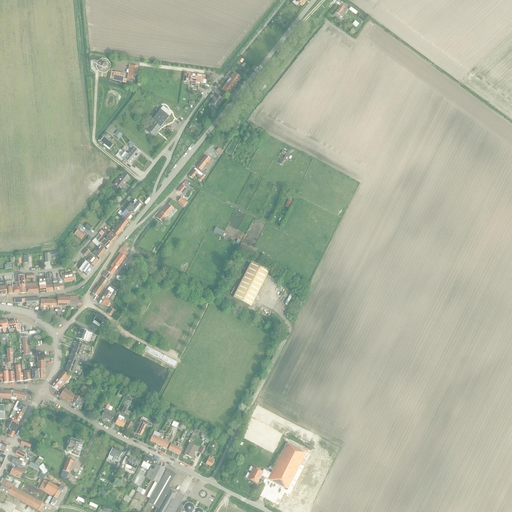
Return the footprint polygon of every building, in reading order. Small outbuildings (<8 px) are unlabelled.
[(341,17),(342,18),(348,9),(342,5),(334,16),(339,19),(341,17)] [(99,72),(105,73),(110,70),(111,64),(107,59),(101,58),(97,62),(96,68),(99,72)] [(134,76),(136,76),(137,67),(129,66),(128,75),(131,75),(131,77),(133,77),(134,76)] [(116,70),(112,69),(110,79),(114,80),(115,75),(116,75),(116,74),(122,75),(122,71),(116,70)] [(195,86),(197,75),(191,74),(191,73),(189,73),(189,74),(184,73),(183,81),(188,82),(189,76),(191,76),(190,82),(192,82),(191,86),(195,86)] [(231,79),(236,82),(240,77),(234,73),(230,78),(232,79),(231,79)] [(197,75),(195,86),(198,87),(199,84),(199,83),(204,84),(205,84),(206,81),(204,80),(205,76),(202,76),(197,75)] [(233,87),(236,82),(231,79),(232,79),(230,78),(227,83),(233,87)] [(227,94),(233,87),(227,83),(222,90),(227,94)] [(220,96),(222,94),(216,89),(214,92),(217,94),(217,95),(210,103),(217,108),(223,99),(220,97),(220,96)] [(151,127),(147,131),(153,136),(169,117),(167,116),(170,113),(162,107),(159,110),(160,110),(152,121),(150,123),(151,123),(149,126),(151,127)] [(113,145),(103,137),(100,141),(110,149),(113,145)] [(128,154),(134,160),(140,152),(134,147),(128,154)] [(125,152),(121,157),(130,164),(134,160),(128,154),(125,152)] [(196,167),(200,170),(206,163),(210,158),(206,155),(196,167)] [(201,181),(205,176),(195,168),(189,176),(192,179),(196,174),(200,177),(198,179),(201,181)] [(120,177),(126,182),(130,177),(121,171),(119,173),(122,175),(120,177)] [(126,182),(120,177),(119,176),(116,179),(123,185),(126,182)] [(119,191),(123,185),(116,179),(112,185),(119,191)] [(186,188),(188,190),(189,187),(186,184),(187,182),(186,180),(177,191),(181,194),(183,195),(185,192),(184,191),(186,188)] [(184,206),(185,207),(188,203),(187,202),(182,197),(178,201),(184,206)] [(126,200),(121,206),(126,209),(126,210),(133,216),(142,205),(138,201),(134,206),(131,204),(126,200)] [(280,221),(288,205),(281,202),(273,217),(280,221)] [(156,218),(162,222),(173,209),(168,204),(156,218)] [(128,222),(133,216),(126,210),(124,213),(120,210),(118,213),(121,216),(128,222)] [(116,226),(112,230),(114,233),(117,236),(122,231),(128,223),(123,219),(117,227),(116,226)] [(84,227),(89,231),(93,227),(88,223),(84,227)] [(78,230),(74,234),(77,237),(79,235),(82,238),(84,234),(87,234),(76,226),(75,228),(78,230)] [(111,237),(115,241),(118,238),(109,230),(108,231),(110,233),(107,236),(108,237),(109,239),(111,237)] [(107,241),(105,240),(101,236),(97,240),(107,249),(112,244),(107,241)] [(92,242),(98,247),(100,244),(94,239),(92,242)] [(244,249),(254,254),(256,250),(246,244),(244,249)] [(100,259),(106,251),(100,247),(99,248),(97,247),(93,254),(100,259)] [(108,271),(113,274),(128,254),(120,249),(118,251),(120,253),(111,266),(111,267),(108,271)] [(87,261),(94,267),(98,261),(91,255),(87,261)] [(73,264),(75,267),(79,262),(78,262),(79,261),(81,262),(84,259),(80,256),(73,264)] [(233,297),(251,306),(269,270),(251,261),(233,297)] [(82,272),(87,276),(93,267),(86,262),(82,268),(84,269),(82,272)] [(103,277),(108,280),(111,276),(105,271),(102,276),(103,277)] [(65,283),(74,281),(72,273),(67,274),(67,273),(63,274),(65,283)] [(105,285),(108,280),(103,277),(100,281),(105,285)] [(62,281),(60,282),(59,281),(53,282),(54,291),(61,290),(63,290),(62,281)] [(97,297),(105,285),(100,281),(92,293),(94,294),(97,297)] [(25,284),(25,293),(38,292),(38,283),(25,284)] [(104,294),(103,296),(108,299),(114,290),(116,288),(115,288),(110,285),(109,287),(104,294)] [(103,296),(98,303),(103,306),(106,308),(110,303),(111,301),(108,299),(103,296)] [(70,306),(70,297),(57,297),(57,306),(70,306)] [(70,297),(70,306),(81,306),(81,300),(78,300),(78,297),(70,297)] [(31,308),(39,308),(39,298),(14,300),(14,303),(24,302),(27,302),(27,305),(30,305),(30,308),(31,308)] [(40,309),(50,308),(50,300),(40,300),(40,309)] [(97,315),(94,320),(101,324),(104,320),(97,315)] [(6,320),(8,328),(8,329),(16,328),(17,331),(20,330),(19,324),(16,324),(15,321),(7,322),(7,320),(6,320)] [(80,329),(77,338),(88,342),(91,333),(80,329)] [(74,347),(83,351),(84,347),(88,349),(89,346),(76,341),(74,347)] [(164,355),(161,353),(147,346),(144,351),(158,358),(159,358),(162,360),(161,360),(174,367),(177,362),(164,355)] [(82,354),(83,351),(74,347),(72,353),(85,358),(86,355),(82,354)] [(84,360),(85,358),(72,353),(70,358),(79,362),(80,359),(84,360)] [(78,365),(79,362),(70,358),(67,364),(81,369),(82,367),(78,365)] [(31,370),(32,380),(45,379),(45,361),(37,361),(37,364),(37,370),(36,370),(31,370)] [(80,371),(81,369),(67,364),(65,370),(75,373),(76,370),(80,371)] [(58,379),(64,384),(71,376),(64,371),(58,379)] [(99,378),(108,385),(111,381),(101,374),(99,378)] [(58,392),(64,384),(58,379),(51,386),(58,392)] [(65,389),(59,397),(70,404),(71,404),(80,410),(85,400),(80,397),(80,398),(76,395),(76,396),(65,389)] [(0,392),(0,398),(10,399),(10,396),(10,391),(0,390),(0,392)] [(11,397),(25,400),(26,394),(13,391),(11,391),(11,397)] [(13,410),(23,414),(27,406),(19,402),(17,401),(13,410)] [(101,417),(111,422),(115,414),(107,410),(110,405),(106,403),(102,410),(104,411),(101,417)] [(119,412),(124,414),(127,408),(122,405),(119,412)] [(21,420),(23,414),(13,410),(11,415),(12,416),(21,420)] [(18,425),(21,420),(12,416),(11,415),(9,418),(12,419),(10,422),(18,425)] [(123,421),(124,418),(120,416),(118,418),(115,424),(123,428),(126,422),(123,421)] [(140,423),(135,433),(141,436),(146,426),(151,428),(152,425),(141,419),(140,422),(140,423)] [(12,437),(18,425),(10,422),(10,423),(11,424),(9,429),(11,430),(8,435),(12,437)] [(160,434),(162,431),(160,430),(159,433),(155,431),(150,441),(156,443),(158,438),(160,434)] [(161,446),(164,440),(158,438),(156,443),(161,446)] [(71,451),(78,454),(83,443),(72,439),(67,449),(71,451)] [(164,440),(161,446),(167,449),(169,443),(164,440)] [(261,474),(288,488),(306,453),(286,442),(271,472),(264,469),(263,471),(253,466),(247,478),(256,483),(261,474)] [(0,444),(0,450),(2,451),(0,454),(0,457),(5,459),(5,458),(10,447),(4,445),(0,444)] [(174,452),(177,447),(171,444),(168,450),(174,452)] [(195,451),(197,452),(198,448),(190,444),(184,454),(191,458),(195,451)] [(177,447),(174,452),(179,455),(182,449),(177,447)] [(18,449),(15,454),(28,461),(30,458),(27,456),(25,455),(26,454),(28,455),(29,453),(27,451),(24,450),(20,448),(19,450),(18,449)] [(115,458),(118,460),(121,453),(113,449),(109,455),(112,457),(111,461),(113,462),(115,458)] [(142,464),(141,466),(148,470),(149,468),(150,465),(154,466),(157,461),(146,455),(142,464)] [(13,457),(11,463),(20,467),(21,465),(24,467),(24,466),(26,463),(13,457)] [(130,457),(129,459),(126,457),(122,464),(126,466),(126,464),(136,469),(140,462),(130,457)] [(206,464),(211,467),(215,460),(209,457),(206,464)] [(63,470),(68,473),(73,461),(68,459),(63,470)] [(145,477),(158,484),(165,469),(156,465),(153,470),(150,468),(145,477)] [(24,473),(26,470),(17,466),(16,469),(13,467),(10,474),(20,478),(22,472),(24,473)] [(175,511),(180,504),(179,503),(183,496),(168,488),(175,474),(166,470),(148,503),(157,508),(154,511),(175,511)] [(13,483),(12,484),(3,478),(0,483),(0,489),(40,511),(41,511),(45,505),(14,488),(16,484),(13,483)] [(60,486),(59,488),(44,480),(39,489),(54,497),(51,501),(55,503),(64,488),(60,486)] [(199,508),(197,508),(193,506),(193,505),(189,503),(185,504),(183,507),(184,511),(185,511),(202,511),(202,510),(199,508)]
